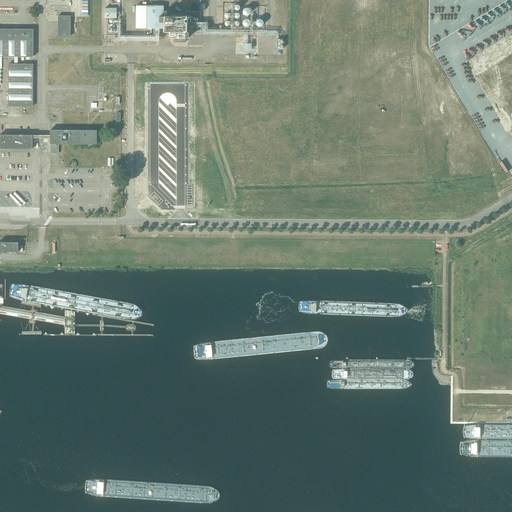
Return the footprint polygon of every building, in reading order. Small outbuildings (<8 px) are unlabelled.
[(192,33),(192,17),(163,17),(163,6),(147,6),(147,28),(163,28),(163,32),(169,32),(169,38),(173,38),(173,42),(185,42),(185,38),(187,38),(187,33),(192,33)] [(105,7),(105,18),(117,18),(117,7),(105,7)] [(70,36),(70,16),(58,16),(58,36),(70,36)] [(511,26),(464,56),(511,135),(511,26)] [(33,57),(33,29),(0,29),(0,56),(14,57),(18,57),(33,57)] [(18,64),(14,64),(8,64),(8,106),(32,106),(32,64),(18,64)] [(96,144),(96,130),(50,130),(50,144),(50,153),(54,153),(54,155),(56,155),(56,153),(58,154),(58,144),(96,144)] [(0,148),(32,149),(32,135),(0,134),(0,148)] [(18,252),(18,242),(9,242),(0,242),(0,241),(0,252),(9,252),(18,252)] [(504,388),(505,375),(492,375),(492,387),(504,388)]
